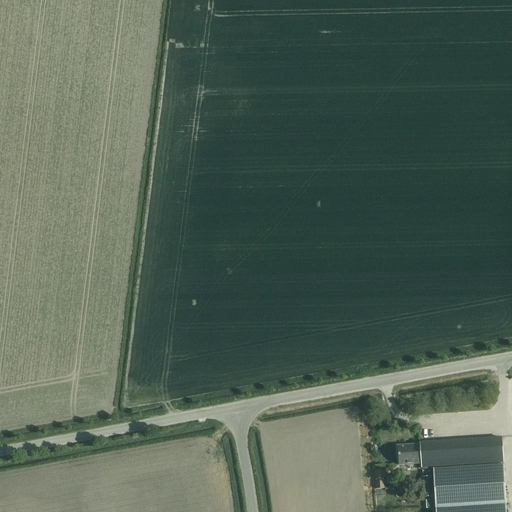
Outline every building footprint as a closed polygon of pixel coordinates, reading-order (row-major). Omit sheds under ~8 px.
[(422,468),(433,468),(503,463),(501,438),(420,443),(420,445),(422,464),(422,468)] [(422,464),(420,445),(397,447),(399,466),(422,464)] [(436,510),(506,505),(503,463),(433,468),(436,510)] [(385,489),(384,471),(375,471),(376,490),(385,489)] [(432,498),(430,477),(421,478),(422,499),(432,498)]
